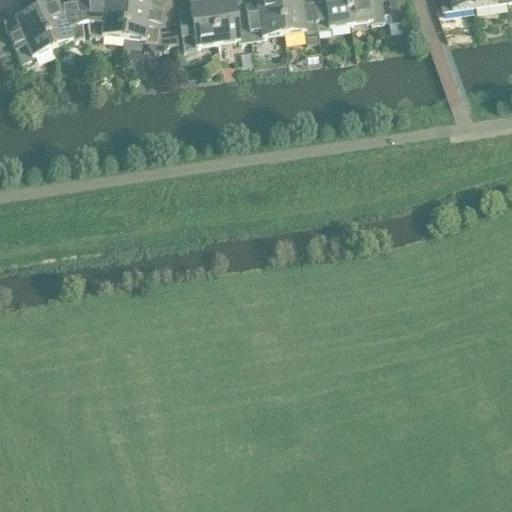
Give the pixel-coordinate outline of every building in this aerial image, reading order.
[(123,44),(128,2),(114,0),(114,3),(93,0),(93,3),(81,5),(84,29),(87,29),(89,42),(102,44),(102,42),(123,44)] [(283,40),(277,0),(267,0),(263,1),(264,3),(244,6),(250,48),(263,46),(263,44),(283,40)] [(317,38),(311,0),(277,0),(283,40),(304,37),(304,40),(317,38)] [(350,31),(345,0),(311,0),(317,38),(330,36),(329,34),(350,31)] [(384,28),(379,0),(345,0),(350,31),(370,28),(371,30),(384,28)] [(475,13),(473,0),(439,0),(442,18),(475,13)] [(507,8),(506,0),(473,0),(475,13),(507,8)] [(141,6),(141,4),(128,2),(123,44),(144,46),(143,49),(148,49),(149,51),(149,53),(151,55),(152,56),(154,57),(156,58),(158,58),(160,58),(162,57),(164,56),(166,55),(167,53),(168,51),(178,50),(172,11),(161,10),(162,8),(141,6)] [(84,29),(81,5),(68,7),(67,4),(48,12),(47,10),(35,16),(52,55),(71,46),(72,49),(84,43),(82,29),(84,29)] [(250,48),(244,6),(225,9),(224,6),(211,8),(217,50),(237,47),(238,50),(250,48)] [(217,50),(211,8),(197,10),(197,13),(177,16),(183,58),(197,56),(196,53),(217,50)] [(400,28),(398,15),(386,17),(389,30),(400,28)] [(52,55),(35,16),(22,21),(23,23),(4,32),(21,70),(33,65),(33,63),(52,55)]
